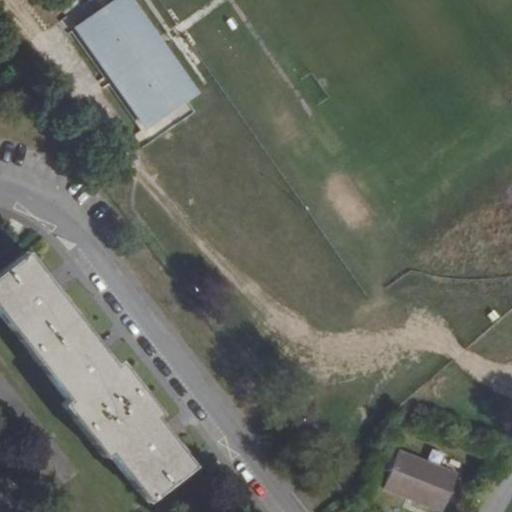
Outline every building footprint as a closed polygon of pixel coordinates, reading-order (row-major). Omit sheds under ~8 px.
[(166,45),(159,34),(134,0),(80,0),(57,17),(146,143),(192,110),(184,99),(198,89),(166,45)] [(175,23),(159,34),(166,45),(181,33),(175,23)] [(0,276),(0,314),(69,402),(116,366),(28,255),(0,276)] [(116,366),(69,402),(65,406),(106,456),(109,454),(150,504),(196,468),(156,417),(160,413),(121,362),(116,366)] [(396,454),(382,490),(442,511),(455,476),(396,454)] [(0,479),(0,511),(19,511),(23,509),(0,479)]
